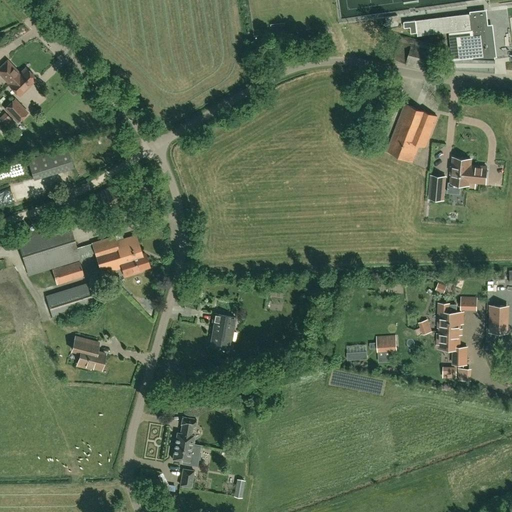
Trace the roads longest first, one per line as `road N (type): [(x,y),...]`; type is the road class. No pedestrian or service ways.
road 1 (unclassified): [(156,146),(308,64),(511,85)]
road 2 (unclassified): [(134,511),(125,461),(177,248),(175,189),(156,146)]
road 3 (unclassified): [(156,146),(11,0)]
road 4 (track): [(0,224),(66,198),(156,146)]
